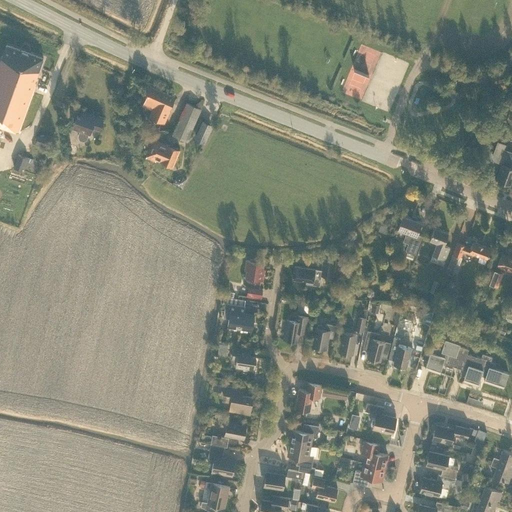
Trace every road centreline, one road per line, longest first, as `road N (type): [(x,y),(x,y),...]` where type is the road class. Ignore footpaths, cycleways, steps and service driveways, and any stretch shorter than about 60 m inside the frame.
road 1 (secondary): [(149,63),(511,208)]
road 2 (residential): [(346,511),(359,493),(396,499),(420,401)]
road 3 (residential): [(244,511),(255,452),(275,432),(287,372)]
road 4 (secondary): [(18,0),(149,63)]
road 5 (residential): [(287,372),(310,365),(376,380),(383,392),(420,401)]
